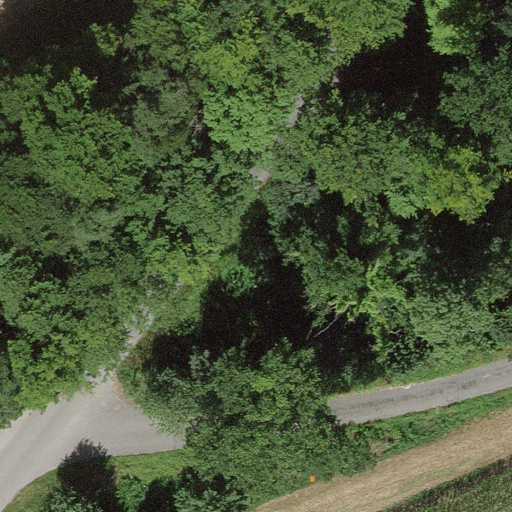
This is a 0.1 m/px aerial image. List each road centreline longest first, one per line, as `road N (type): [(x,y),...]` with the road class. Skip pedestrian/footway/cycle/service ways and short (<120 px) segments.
road 1 (residential): [(0,446),(314,0)]
road 2 (track): [(511,379),(388,413),(0,441)]
